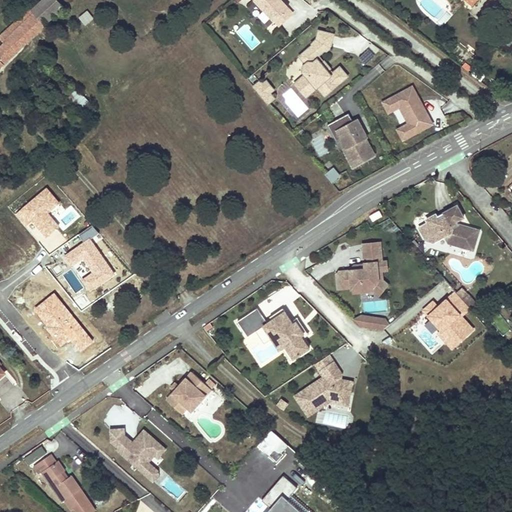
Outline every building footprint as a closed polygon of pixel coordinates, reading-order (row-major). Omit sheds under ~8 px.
[(42,0),(30,12),(44,26),(63,9),(54,0),(42,0)] [(253,0),(273,22),(287,9),(279,0),(253,0)] [(5,41),(5,42),(0,47),(0,67),(44,26),(30,12),(26,7),(17,16),(20,18),(8,29),(12,34),(5,41)] [(279,28),(293,15),(287,9),(273,22),(279,28)] [(87,11),(78,19),(85,27),(94,19),(87,11)] [(325,95),(348,76),(340,66),(333,71),(321,56),(330,50),(334,34),(319,30),(317,39),(313,43),(313,46),(300,56),(306,63),(304,65),(304,71),(307,75),(302,79),(312,91),(318,86),(325,95)] [(296,83),(306,96),(312,91),(302,79),(296,83)] [(260,82),(252,87),(267,105),(274,100),(268,93),(265,96),(259,89),(263,86),(260,82)] [(272,90),(266,83),(263,86),(259,89),(265,96),(268,93),(272,90)] [(93,107),(73,86),(64,94),(84,116),(93,107)] [(433,126),(422,105),(419,106),(416,100),(419,99),(413,89),(384,105),(389,115),(401,109),(410,126),(398,132),(404,142),(433,126)] [(376,157),(366,140),(368,139),(361,127),(359,128),(356,123),(354,124),(350,115),(328,127),(333,136),(338,133),(342,141),(347,150),(345,151),(353,169),(376,157)] [(342,141),(338,133),(333,136),(337,144),(342,141)] [(332,184),(341,178),(334,168),(324,175),(332,184)] [(59,203),(47,189),(16,215),(26,226),(33,220),(47,237),(59,227),(47,214),(59,203)] [(446,245),(472,253),(478,231),(459,225),(457,222),(463,219),(456,207),(443,215),(445,218),(438,222),(436,218),(434,215),(424,222),(425,224),(417,229),(424,242),(434,244),(442,239),(446,245)] [(379,210),(368,216),(371,223),(383,217),(379,210)] [(98,234),(92,225),(79,234),(85,243),(66,257),(72,266),(84,258),(95,273),(83,281),(91,291),(114,275),(90,240),(98,234)] [(369,262),(369,267),(351,269),(340,271),(337,274),(339,288),(353,287),(354,290),(362,290),(362,291),(374,290),(374,286),(380,280),(383,279),(382,270),(388,269),(387,260),(383,261),(381,241),(364,243),(365,257),(368,257),(369,262)] [(374,290),(380,295),(389,284),(383,279),(380,280),(374,286),(374,290)] [(434,300),(422,310),(430,320),(437,328),(440,331),(437,335),(452,351),(478,329),(465,315),(472,309),(471,308),(468,305),(463,299),(455,290),(438,304),(434,300)] [(94,341),(54,294),(36,310),(50,325),(47,328),(62,345),(71,338),(82,351),(94,341)] [(468,305),(473,300),(467,294),(463,299),(468,305)] [(468,305),(471,308),(477,305),(473,300),(468,305)] [(305,333),(297,321),(294,323),(292,321),(284,308),(271,317),(273,320),(268,323),(258,308),(238,321),(249,337),(257,331),(264,326),(273,338),(281,333),(289,344),(283,348),(291,361),(310,348),(304,338),(302,335),(305,333)] [(361,325),(362,317),(370,319),(373,317),(363,315),(355,319),(361,325)] [(309,334),(298,317),(292,321),(294,323),(297,321),(305,333),(302,335),(304,338),(309,334)] [(384,329),(386,319),(373,317),(370,319),(362,317),(361,325),(384,329)] [(437,328),(430,320),(425,325),(432,333),(437,328)] [(273,338),(264,326),(257,331),(265,344),(273,338)] [(289,344),(281,333),(273,338),(280,349),(283,348),(289,344)] [(321,370),(334,361),(330,354),(317,363),(321,370)] [(343,373),(334,361),(321,370),(326,376),(297,396),(309,414),(331,399),(341,401),(351,394),(354,381),(348,380),(345,382),(341,381),(342,379),(343,373)] [(195,404),(208,389),(189,372),(164,400),(179,414),(185,408),(191,401),(195,404)] [(288,405),(281,400),(276,405),(284,411),(288,405)] [(189,411),(195,404),(191,401),(185,408),(189,411)] [(155,458),(163,450),(141,431),(135,437),(137,439),(132,444),(129,444),(129,442),(122,436),(121,429),(108,430),(108,442),(116,449),(114,450),(150,482),(156,475),(155,471),(145,462),(152,455),(155,458)] [(289,446),(272,432),(264,441),(281,456),(289,446)] [(48,454),(30,466),(36,474),(39,472),(59,502),(62,499),(70,511),(80,511),(89,506),(69,475),(63,479),(59,473),(62,470),(56,460),(53,462),(48,454)] [(297,488),(284,476),(261,500),(271,508),(267,511),(301,511),(286,499),(297,488)]
